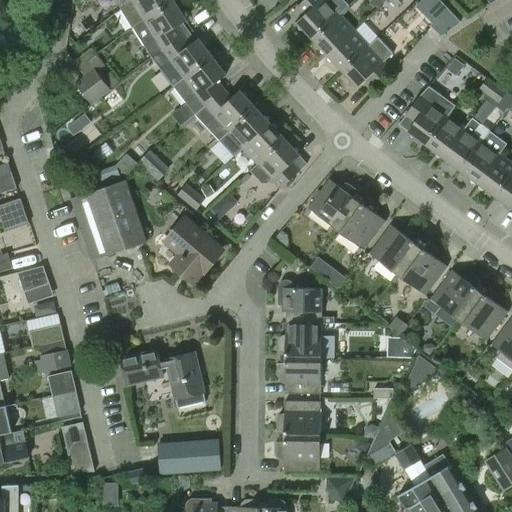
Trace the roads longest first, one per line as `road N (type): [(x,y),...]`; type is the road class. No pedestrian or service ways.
road 1 (residential): [(511,262),(344,135)]
road 2 (residential): [(238,291),(236,273),(247,253),(344,135)]
road 3 (residential): [(246,471),(246,322),(238,291)]
road 4 (residential): [(344,135),(291,84),(229,0)]
road 5 (residential): [(344,135),(433,37)]
